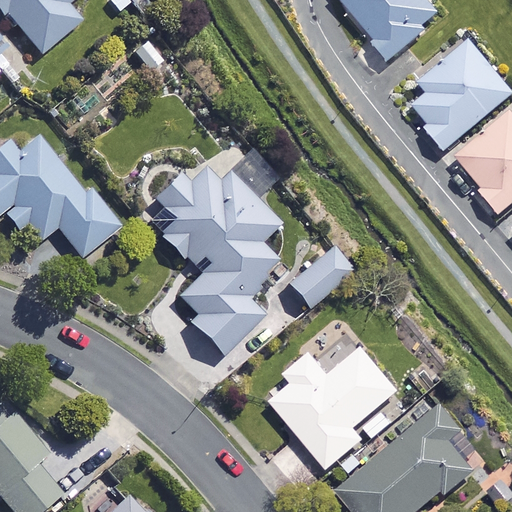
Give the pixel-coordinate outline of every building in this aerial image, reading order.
[(0,0),(0,11),(40,58),(78,25),(65,9),(75,0),(0,0)] [(440,24),(422,0),(339,0),(388,64),(440,24)] [(511,98),(470,47),(420,87),(429,98),(413,110),(447,151),(511,98)] [(511,119),(510,118),(456,163),(500,217),(511,207),(511,119)] [(78,193),(37,142),(17,158),(7,146),(0,151),(0,217),(2,216),(16,234),(25,227),(39,244),(55,231),(80,262),(118,231),(84,189),(78,193)] [(276,184),(249,157),(218,189),(202,173),(187,189),(177,179),(153,203),(162,212),(147,228),(198,277),(175,300),(195,320),(187,327),(222,362),(262,321),(243,302),(278,266),(259,247),(277,228),(254,205),(276,184)] [(330,249),(287,286),(310,312),(353,274),(330,249)] [(397,395),(361,353),(328,381),(309,358),(285,379),(293,389),(271,407),(327,473),(362,443),(353,433),(397,395)] [(476,453),(440,411),(338,497),(351,511),(421,511),(442,494),(445,498),(471,476),(461,465),(476,453)] [(5,423),(0,417),(0,502),(8,511),(44,511),(59,499),(34,469),(47,458),(12,417),(5,423)] [(137,511),(127,500),(114,511),(137,511)]
